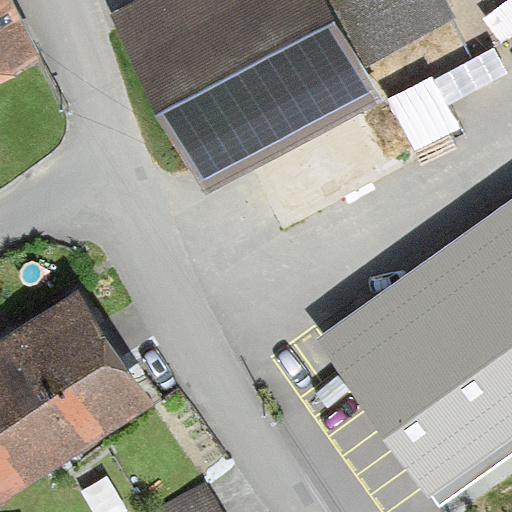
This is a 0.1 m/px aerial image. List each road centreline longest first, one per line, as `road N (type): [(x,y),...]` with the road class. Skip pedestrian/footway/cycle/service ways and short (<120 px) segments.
road 1 (unclassified): [(301,511),(175,313),(115,159)]
road 2 (unclassified): [(115,159),(65,0)]
road 3 (unclassified): [(0,219),(115,159)]
